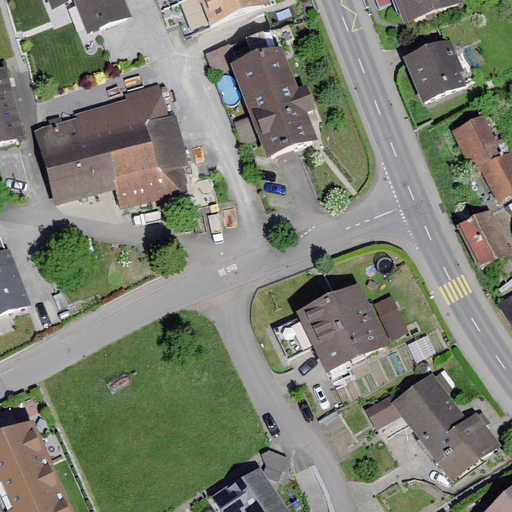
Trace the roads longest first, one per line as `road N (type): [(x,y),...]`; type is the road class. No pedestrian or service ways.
road 1 (residential): [(344,511),(317,448),(276,419),(217,280)]
road 2 (residential): [(0,379),(217,280)]
road 3 (tertiary): [(336,0),(416,200)]
road 4 (residential): [(217,280),(416,200)]
road 5 (tertiary): [(416,200),(447,271),(511,376)]
